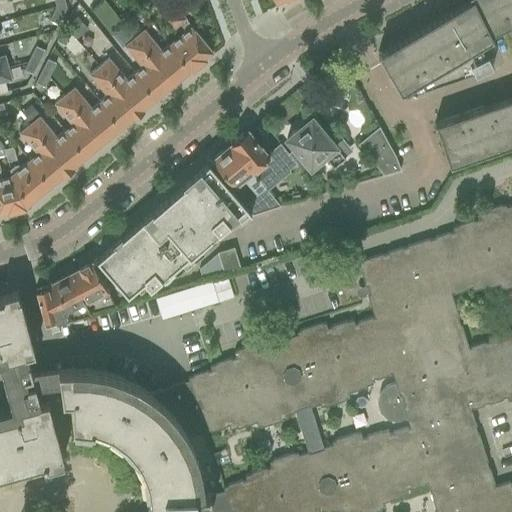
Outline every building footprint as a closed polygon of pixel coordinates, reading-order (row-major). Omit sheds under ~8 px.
[(492,37),(490,34),(511,22),(511,0),(466,0),(447,11),(377,53),(400,92),(422,78),(427,86),(449,72),(454,80),(474,73),(475,75),(492,66),(487,56),(485,57),(479,45),(492,37)] [(56,7),(49,20),(57,24),(66,7),(65,5),(64,5),(56,7)] [(176,7),(165,17),(174,28),(179,23),(185,30),(172,41),(195,68),(206,59),(204,57),(212,51),(194,29),(193,30),(184,19),(185,18),(176,7)] [(76,17),(65,27),(77,39),(87,29),(76,17)] [(62,30),(56,41),(64,45),(70,34),(62,30)] [(143,30),(137,35),(175,81),(188,70),(190,72),(195,68),(172,41),(160,51),(143,30)] [(140,66),(136,70),(157,96),(175,81),(137,35),(123,46),(140,66)] [(35,46),(27,62),(40,58),(44,50),(35,46)] [(27,62),(23,69),(32,74),(36,66),(40,58),(27,62)] [(108,58),(101,64),(140,111),(142,109),(142,108),(157,96),(136,70),(125,79),(108,58)] [(46,59),(41,70),(49,74),(55,63),(46,59)] [(105,95),(100,99),(122,125),(131,117),(132,118),(140,111),(101,64),(88,75),(105,95)] [(8,67),(0,69),(0,82),(11,79),(8,67)] [(41,70),(35,82),(43,87),(49,74),(41,70)] [(73,87),(65,93),(104,140),(122,125),(100,99),(91,107),(73,87)] [(71,124),(64,129),(86,155),(104,140),(65,93),(53,103),(71,124)] [(511,96),(434,123),(449,166),(511,144),(511,96)] [(29,107),(23,112),(28,118),(34,113),(29,107)] [(38,115),(29,123),(68,171),(73,167),(72,166),(86,155),(64,129),(56,136),(38,115)] [(304,172),(324,155),(333,167),(345,157),(343,155),(347,152),(347,147),(337,135),(331,140),(311,117),(310,118),(309,118),(301,124),(300,126),(296,129),(294,129),(291,131),(290,134),(286,138),(295,149),(289,154),(304,172)] [(36,153),(22,165),(43,190),(61,175),(62,176),(68,171),(29,123),(18,132),(36,153)] [(395,157),(393,152),(379,128),(360,144),(384,174),(400,170),(395,157)] [(246,130),(229,144),(265,188),(282,173),(295,163),(279,143),(266,154),(246,130)] [(256,195),(247,202),(256,213),(279,205),(265,188),(229,144),(211,158),(234,187),(243,179),(256,195)] [(12,148),(4,150),(7,162),(15,160),(13,149),(12,148)] [(126,294),(135,287),(142,281),(149,288),(159,279),(163,283),(173,275),(170,270),(208,237),(212,241),(222,233),(218,228),(234,214),(244,206),(207,162),(96,258),(126,294)] [(13,165),(9,169),(10,175),(9,176),(18,210),(25,208),(24,206),(43,190),(22,165),(20,167),(18,164),(13,165)] [(0,171),(0,212),(5,211),(6,214),(18,210),(9,176),(1,178),(0,171)] [(119,376),(103,371),(88,369),(71,368),(69,368),(59,368),(57,368),(49,369),(31,372),(34,384),(52,381),(59,380),(59,384),(61,394),(61,397),(63,397),(70,397),(71,424),(70,424),(70,425),(73,425),(89,427),(92,428),(92,427),(93,424),(108,429),(112,432),(124,440),(127,443),(136,455),(139,459),(145,472),(146,477),(149,493),(149,496),(153,496),(151,511),(370,511),(380,509),(380,507),(383,506),(382,502),(401,496),(401,494),(407,492),(406,488),(409,487),(410,488),(425,484),(424,482),(426,482),(429,492),(430,491),(432,495),(430,495),(435,511),(511,511),(511,486),(511,484),(510,484),(509,481),(493,486),(492,483),(493,483),(489,468),(487,468),(485,460),(486,460),(484,452),(480,441),(478,433),(476,434),(474,426),(475,425),(470,410),(469,411),(468,408),(471,407),(472,408),(483,405),(483,403),(487,402),(487,403),(502,398),(502,397),(505,396),(507,400),(511,399),(511,398),(511,204),(511,205),(505,207),(504,204),(501,206),(500,204),(478,211),(479,213),(475,214),(476,214),(477,219),(473,221),(472,220),(457,224),(458,226),(451,228),(453,232),(449,233),(449,232),(434,236),(434,238),(428,240),(428,239),(406,245),(407,247),(402,248),(401,247),(387,252),(387,253),(382,254),(382,253),(360,260),(361,261),(357,262),(363,281),(364,284),(363,284),(374,318),(372,318),(371,317),(357,322),(357,323),(354,324),(352,320),(346,322),(345,321),(330,325),(331,327),(326,328),(324,322),(321,324),(321,322),(299,329),(299,331),(296,332),(297,334),(287,337),(287,339),(273,343),(272,342),(262,345),(261,343),(258,344),(258,342),(236,349),(236,351),(233,352),(235,357),(230,359),(230,358),(215,362),(215,364),(210,366),(209,366),(210,370),(207,371),(206,370),(191,375),(192,376),(187,377),(188,379),(150,392),(136,384),(119,376)] [(239,267),(233,247),(217,252),(217,253),(223,272),(239,267)] [(217,253),(199,269),(201,279),(223,272),(217,253)] [(113,306),(102,284),(94,268),(91,262),(69,274),(90,312),(113,306)] [(69,274),(52,283),(60,298),(59,299),(61,302),(54,305),(58,321),(90,312),(69,274)] [(211,280),(154,297),(161,320),(217,303),(217,302),(233,297),(227,278),(212,283),(211,280)] [(60,298),(52,283),(47,286),(35,289),(44,326),(54,323),(54,322),(58,321),(54,305),(61,302),(59,299),(60,298)] [(0,352),(4,351),(6,358),(12,357),(21,390),(23,389),(27,405),(20,407),(21,414),(0,420),(0,474),(1,474),(12,472),(42,463),(42,464),(45,463),(46,466),(63,462),(61,454),(62,454),(61,451),(57,437),(56,434),(52,420),(52,417),(48,403),(47,400),(44,400),(39,402),(34,383),(31,371),(26,353),(31,351),(34,351),(33,347),(29,334),(28,330),(25,317),(24,313),(20,300),(19,296),(18,297),(16,290),(0,293),(0,295),(0,297),(0,296),(0,352)]
